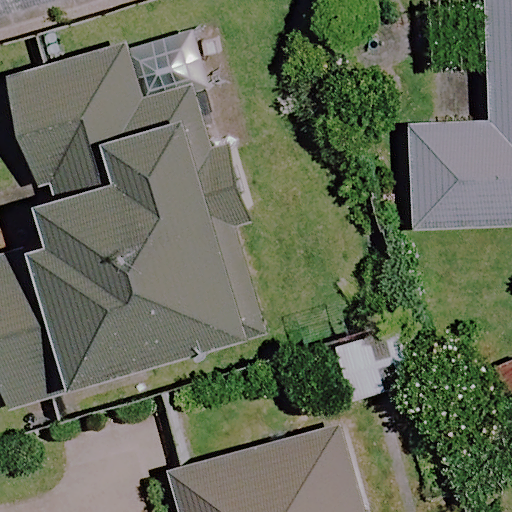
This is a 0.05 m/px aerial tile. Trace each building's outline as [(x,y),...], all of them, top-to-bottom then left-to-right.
[(0,0),(0,14),(47,0),(0,0)] [(511,0),(498,0),(501,120),(427,121),(429,222),(511,220),(511,0)] [(152,105),(135,43),(27,72),(71,236),(0,255),(0,302),(26,399),(269,334),(204,91),(152,105)] [(429,382),(414,324),(343,342),(357,400),(429,382)] [(385,511),(361,421),(187,468),(199,511),(385,511)]
